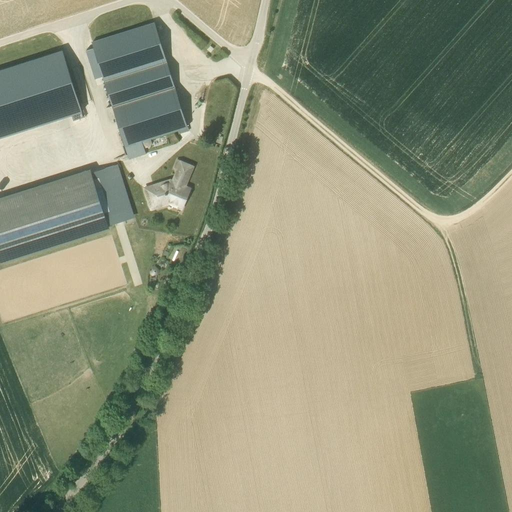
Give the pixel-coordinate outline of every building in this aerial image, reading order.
[(116,117),(125,147),(142,141),(187,127),(155,22),(92,42),(113,106),(108,108),(111,119),(116,117)] [(0,138),(86,110),(67,48),(0,69),(0,138)] [(146,154),(142,141),(125,147),(129,159),(146,154)] [(161,184),(146,188),(151,206),(169,201),(182,206),(190,189),(184,186),(192,167),(178,161),(175,168),(179,169),(173,181),(161,185),(161,184)] [(91,173),(90,169),(0,196),(0,252),(3,262),(110,229),(108,225),(134,217),(117,164),(91,173)]
